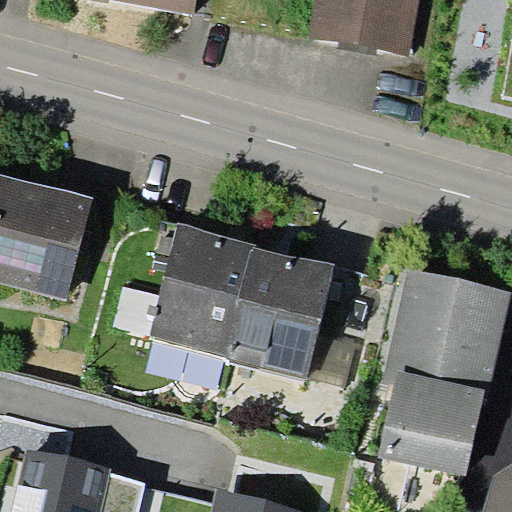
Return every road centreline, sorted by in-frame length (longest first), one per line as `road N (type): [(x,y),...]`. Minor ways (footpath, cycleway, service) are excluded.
road 1 (primary): [(511,208),(0,65)]
road 2 (residential): [(196,448),(0,398)]
